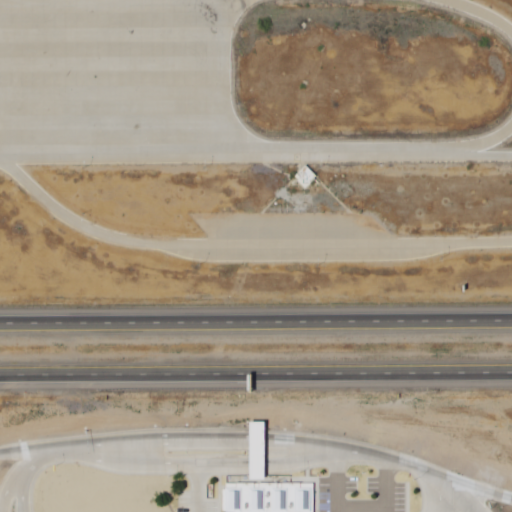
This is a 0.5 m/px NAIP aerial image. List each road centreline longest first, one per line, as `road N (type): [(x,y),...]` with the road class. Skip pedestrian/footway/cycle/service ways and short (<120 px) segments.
road 1 (motorway): [(511,316),(0,319)]
road 2 (motorway): [(0,367),(511,367)]
